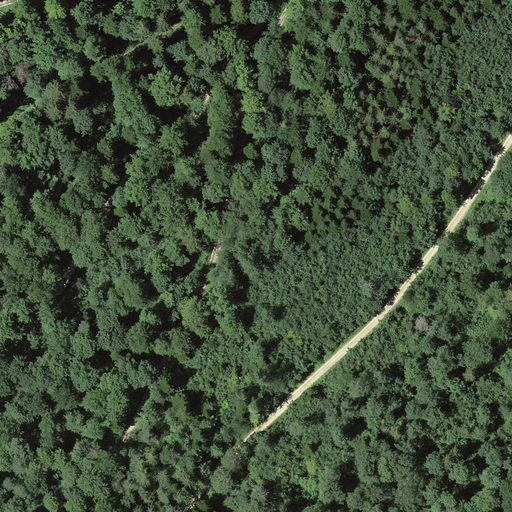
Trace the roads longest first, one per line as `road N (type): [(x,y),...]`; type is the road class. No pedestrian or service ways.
road 1 (track): [(98,511),(209,276),(254,71),(293,0)]
road 2 (track): [(511,132),(374,321),(208,478),(187,511)]
road 3 (track): [(0,357),(63,285),(120,186),(199,105),(280,0)]
